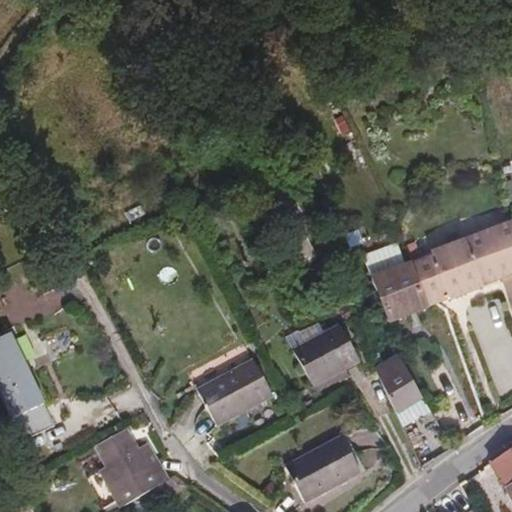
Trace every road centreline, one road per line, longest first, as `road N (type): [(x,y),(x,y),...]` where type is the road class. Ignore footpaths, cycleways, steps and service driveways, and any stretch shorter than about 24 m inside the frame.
road 1 (unclassified): [(68,257),(189,477),(240,511)]
road 2 (track): [(68,257),(0,136)]
road 3 (tertiary): [(511,429),(400,511)]
